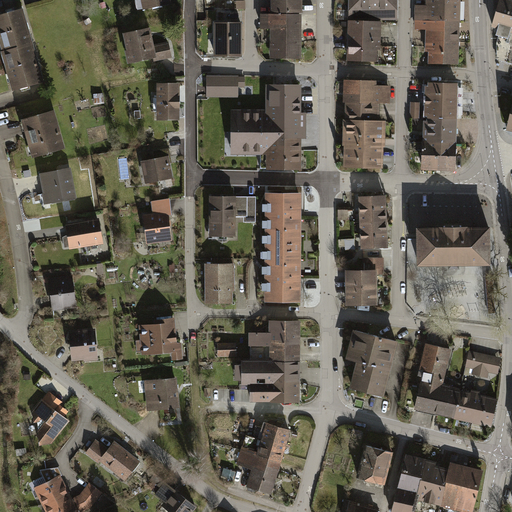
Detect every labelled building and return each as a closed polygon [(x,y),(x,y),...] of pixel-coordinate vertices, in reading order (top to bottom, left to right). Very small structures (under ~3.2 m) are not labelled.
[(169,0),(141,0),(144,14),(172,8),(169,0)] [(303,0),(271,0),(271,17),(303,18),(303,0)] [(398,0),(348,0),(348,25),(382,26),(398,26),(398,0)] [(416,8),(415,23),(460,26),(461,0),(426,0),(426,9),(416,8)] [(511,0),(501,0),(493,30),(511,35),(511,0)] [(0,17),(0,48),(2,57),(33,48),(23,12),(0,17)] [(303,63),(303,18),(271,17),(262,17),(262,34),(269,34),(268,63),(303,63)] [(460,26),(415,23),(415,33),(426,33),(425,44),(459,46),(460,26)] [(382,26),(348,25),(348,67),(381,68),(382,26)] [(214,26),(214,60),(242,60),(242,26),(214,26)] [(151,30),(122,36),(129,70),(173,61),(169,44),(154,47),(151,30)] [(430,66),(458,67),(459,46),(425,44),(425,53),(430,53),(430,66)] [(2,57),(13,93),(44,84),(33,48),(2,57)] [(238,78),(207,79),(207,101),(239,100),(238,78)] [(346,83),(344,123),(381,124),(381,105),(392,106),(393,88),(378,88),(378,83),(346,83)] [(459,86),(426,85),(424,124),(458,125),(459,86)] [(179,86),(156,86),(157,124),(180,124),(179,86)] [(303,88),(267,88),(268,115),(233,115),(234,157),(267,156),(268,173),(303,173),(303,140),(307,140),(307,116),(303,116),(303,88)] [(104,97),(94,97),(94,106),(104,106),(104,97)] [(421,105),(411,105),(412,128),(422,127),(421,105)] [(56,113),(21,123),(32,162),(66,153),(56,113)] [(381,124),(344,123),(343,171),(385,172),(386,124),(381,124)] [(458,125),(424,124),(424,141),(457,142),(458,125)] [(457,142),(424,141),(423,172),(456,173),(457,142)] [(154,162),(141,164),(145,188),(174,183),(170,153),(153,155),(154,162)] [(71,170),(39,176),(45,208),(78,201),(71,170)] [(266,191),(266,246),(302,246),(302,191),(266,191)] [(257,196),(209,195),(209,235),(235,235),(235,221),(256,222),(257,196)] [(387,198),(359,200),(361,252),(389,250),(387,198)] [(171,201),(152,203),(153,215),(144,216),(147,247),(172,244),(170,220),(173,220),(171,201)] [(100,221),(64,226),(68,253),(104,248),(100,221)] [(489,232),(421,233),(421,267),(490,266),(489,232)] [(266,246),(265,301),(301,302),(302,246),(266,246)] [(344,267),(345,303),(378,302),(378,271),(385,271),(384,255),(364,256),(364,267),(344,267)] [(205,262),(206,302),(235,301),(234,262),(205,262)] [(72,279),(48,282),(52,315),(76,312),(72,279)] [(253,335),(253,363),(300,363),(300,324),(271,324),(271,335),(253,335)] [(176,325),(139,328),(142,359),(172,357),(173,364),(183,363),(182,344),(177,345),(176,325)] [(399,338),(354,327),(347,357),(358,359),(351,387),(386,395),(399,338)] [(95,332),(68,335),(71,366),(97,364),(95,332)] [(452,346),(425,339),(418,366),(435,370),(432,383),(421,380),(414,409),(491,428),(499,395),(443,381),(452,346)] [(236,342),(218,343),(219,357),(237,356),(236,342)] [(503,359),(470,352),(466,370),(474,372),(472,377),(490,381),(491,377),(498,378),(503,359)] [(301,406),(300,363),(253,363),(235,364),(235,387),(250,387),(250,407),(301,406)] [(178,380),(146,383),(148,414),(181,411),(178,380)] [(49,391),(32,412),(34,424),(39,424),(41,420),(44,423),(39,430),(39,448),(52,447),(72,423),(66,418),(70,414),(63,408),(66,405),(49,391)] [(247,434),(243,448),(283,460),(293,429),(266,421),(261,438),(247,434)] [(96,441),(86,453),(125,485),(142,464),(113,441),(106,450),(96,441)] [(392,448),(365,441),(355,475),(382,483),(392,448)] [(273,493),(283,460),(243,448),(239,461),(253,465),(247,486),(273,493)] [(418,490),(426,460),(406,455),(398,486),(418,490)] [(435,463),(426,460),(418,490),(417,497),(441,502),(449,470),(434,466),(435,463)] [(451,463),(449,470),(441,502),(454,506),(454,504),(472,509),(482,472),(451,463)] [(61,476),(34,490),(44,511),(72,497),(61,476)] [(196,511),(198,510),(165,482),(152,497),(168,511),(196,511)] [(103,495),(89,485),(81,496),(73,501),(78,511),(87,511),(93,509),(103,495)] [(413,511),(417,497),(418,490),(398,486),(391,511),(413,511)] [(44,511),(78,511),(73,501),(72,497),(44,511)] [(376,511),(377,508),(350,501),(347,511),(376,511)]
